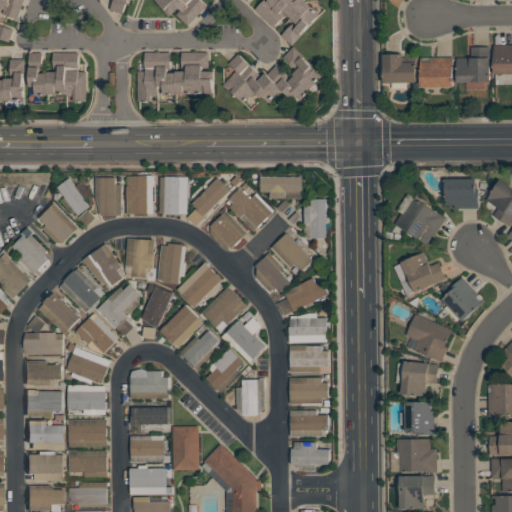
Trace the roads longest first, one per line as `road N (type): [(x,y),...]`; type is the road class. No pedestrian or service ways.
road 1 (tertiary): [(360,0),(363,511)]
road 2 (residential): [(114,40),(92,0),(24,25),(34,43),(114,40)]
road 3 (residential): [(511,310),(487,340),(470,386),(468,511)]
road 4 (secondary): [(208,147),(362,146)]
road 5 (residential): [(114,40),(268,41)]
road 6 (secondary): [(362,146),(511,145)]
